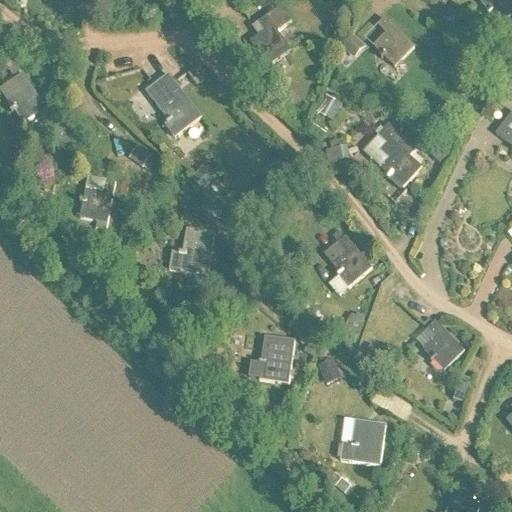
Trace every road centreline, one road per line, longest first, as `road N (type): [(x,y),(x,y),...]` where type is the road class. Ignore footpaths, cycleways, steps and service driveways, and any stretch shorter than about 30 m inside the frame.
road 1 (track): [(511,345),(437,303),(194,47),(102,47),(44,37),(0,7)]
road 2 (track): [(437,303),(431,257),(439,224),(484,129)]
